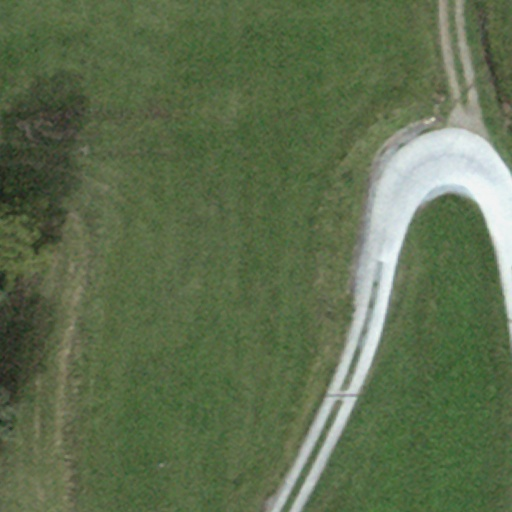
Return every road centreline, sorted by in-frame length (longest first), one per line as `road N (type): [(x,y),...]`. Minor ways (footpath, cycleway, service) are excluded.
road 1 (unclassified): [(301,511),(390,298),(393,200),(430,159),(482,161),(511,197)]
road 2 (track): [(482,161),(467,0)]
